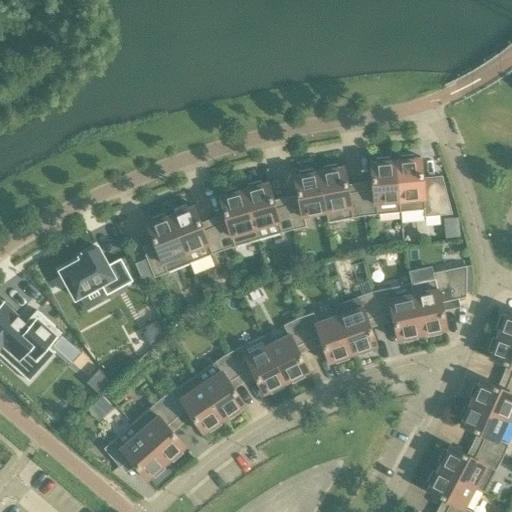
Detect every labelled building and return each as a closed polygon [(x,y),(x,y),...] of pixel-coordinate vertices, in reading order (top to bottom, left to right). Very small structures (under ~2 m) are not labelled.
[(442,180),(422,182),(420,156),(418,157),(414,158),(414,155),(400,156),(401,159),(396,160),(396,159),(395,159),(401,212),(419,210),(419,216),(446,213),(442,175),(441,175),(442,180)] [(373,189),(361,191),(365,215),(401,212),(395,159),(394,159),(395,160),(390,160),(390,157),(377,158),(377,161),(372,162),(372,161),(371,161),(373,189)] [(365,215),(361,191),(348,193),(343,165),(341,166),(337,167),(336,164),(323,167),(324,170),(319,171),(319,170),(329,222),(365,215)] [(329,222),(319,170),(318,170),(318,171),(314,172),(313,169),(300,171),(300,174),(296,175),(296,174),(294,175),(300,203),(287,205),(292,229),(306,226),(304,216),(326,212),(328,222),(329,222)] [(244,188),(243,188),(258,239),(292,229),(287,205),(275,209),(267,181),(265,182),(266,183),(261,184),(260,181),(248,185),(248,188),(244,189),(244,188)] [(227,223),(215,226),(223,250),(258,239),(243,188),(242,188),(243,189),(238,191),(237,188),(225,192),(225,194),(221,196),(221,195),(219,195),(227,223)] [(171,213),(170,214),(190,263),(223,250),(215,226),(203,231),(193,204),(191,205),(192,206),(187,208),(186,205),(174,210),(175,213),(171,214),(171,213)] [(190,263),(170,214),(169,214),(169,215),(165,216),(164,214),(152,219),(153,221),(149,223),(148,222),(147,223),(157,249),(146,254),(145,250),(143,250),(154,277),(190,263)] [(82,259),(61,270),(76,297),(99,284),(101,283),(102,286),(107,294),(132,280),(120,259),(107,266),(97,247),(80,256),(82,259)] [(373,251),(365,253),(367,263),(372,262),(374,257),(373,251)] [(413,293),(422,335),(423,335),(423,334),(427,333),(428,336),(441,333),(440,330),(445,330),(447,330),(441,302),(466,297),(466,266),(433,273),(434,278),(410,284),(412,293),(413,293)] [(388,288),(373,291),(379,315),(392,313),(398,340),(400,340),(400,339),(404,338),(405,341),(418,338),(417,335),(421,335),(422,335),(413,293),(412,293),(391,298),(388,288)] [(379,315),(373,291),(357,297),(361,307),(339,314),(353,355),(354,355),(354,354),(358,352),(359,355),(371,351),(370,348),(374,346),(375,347),(376,347),(367,320),(379,315)] [(0,349),(3,346),(18,359),(26,350),(34,358),(45,345),(48,347),(61,332),(37,310),(25,323),(4,305),(0,309),(0,349)] [(280,315),(285,324),(284,325),(288,334),(267,345),(287,383),(288,383),(287,382),(291,380),(292,383),(304,377),(303,374),(307,372),(307,373),(309,372),(296,346),(308,341),(298,318),(296,319),(292,310),(280,315)] [(497,333),(511,338),(511,312),(505,310),(505,312),(504,316),(501,315),(496,328),(499,329),(498,333),(497,333)] [(353,355),(339,314),(317,322),(313,312),(298,318),(308,341),(320,336),(330,363),(331,363),(331,362),(335,360),(336,363),(349,359),(348,356),(352,354),(352,355),(353,355)] [(511,338),(497,333),(496,334),(497,334),(496,339),(493,337),(488,350),(491,351),(489,355),(488,357),(511,365),(511,374),(511,378),(511,338)] [(242,346),(227,353),(239,375),(240,375),(252,369),(265,394),(266,394),(266,393),(270,391),(271,393),(283,387),(282,385),(286,383),(286,384),(287,383),(267,345),(263,335),(242,346)] [(227,353),(195,375),(225,419),(225,418),(228,416),(230,418),(241,411),(240,408),(243,406),(244,407),(245,406),(229,382),(239,375),(227,353)] [(97,365),(85,378),(95,389),(107,377),(97,365)] [(225,419),(195,375),(162,397),(177,417),(188,409),(204,433),(205,432),(209,429),(210,432),(221,424),(220,422),(223,419),(224,420),(225,419)] [(511,378),(506,390),(479,378),(479,380),(480,380),(478,384),(475,383),(469,395),(472,397),(470,401),(470,400),(469,401),(508,418),(508,419),(511,420),(511,378)] [(177,417),(162,397),(132,423),(167,463),(168,463),(167,462),(171,459),(173,462),(183,453),(181,450),(184,448),(185,448),(186,447),(167,425),(177,417)] [(508,418),(469,401),(469,402),(470,402),(468,406),(465,405),(460,417),(463,418),(461,422),(460,422),(459,424),(485,435),(480,447),(502,458),(508,444),(499,440),(508,419),(508,418)] [(167,463),(132,423),(104,448),(123,470),(124,469),(121,466),(130,458),(149,480),(150,478),(149,478),(152,475),(154,477),(165,469),(163,466),(166,463),(167,464),(167,463)] [(438,466),(438,467),(475,487),(475,488),(484,492),(502,458),(480,447),(474,458),(449,445),(448,446),(449,447),(447,451),(444,449),(438,461),(441,463),(439,466),(438,466)] [(475,487),(438,467),(437,468),(438,468),(436,472),(433,470),(427,482),(430,484),(428,488),(427,487),(426,489),(451,502),(445,511),(473,511),(465,508),(475,488),(475,487)]
